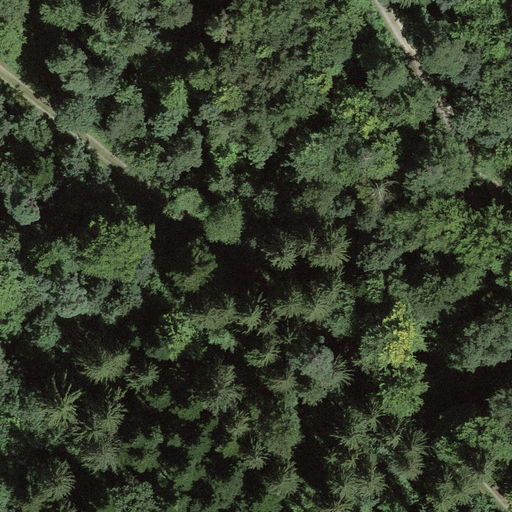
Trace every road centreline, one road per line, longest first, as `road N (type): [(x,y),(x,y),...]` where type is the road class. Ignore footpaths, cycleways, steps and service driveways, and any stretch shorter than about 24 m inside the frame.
road 1 (track): [(0,78),(426,413),(511,511)]
road 2 (track): [(511,213),(383,0)]
